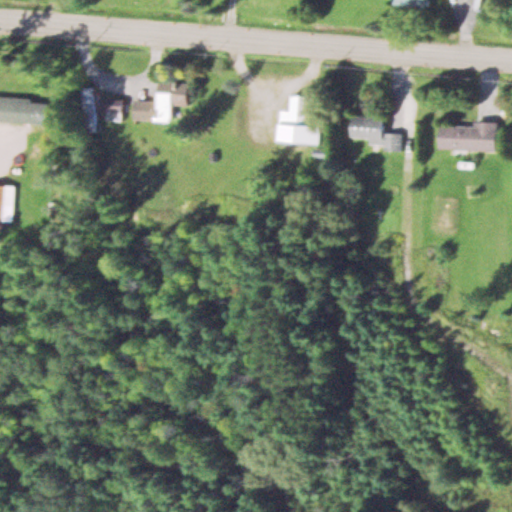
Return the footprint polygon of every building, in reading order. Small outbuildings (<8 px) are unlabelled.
[(172,122),(174,103),(188,105),(189,82),(159,80),(158,101),(135,99),(133,119),(172,122)] [(279,109),(278,141),(322,143),(323,125),(314,124),(315,95),(292,94),(291,110),(279,109)] [(0,120),(50,123),(51,99),(0,95),(0,120)] [(122,100),(109,98),(106,116),(120,118),(122,100)] [(386,114),(353,114),(353,136),(371,136),(371,142),(385,142),(385,149),(401,149),(401,131),(386,131),(386,114)] [(441,147),(498,149),(499,123),(441,122),(441,147)] [(0,230),(3,231),(3,221),(12,221),(13,184),(0,183),(0,230)]
